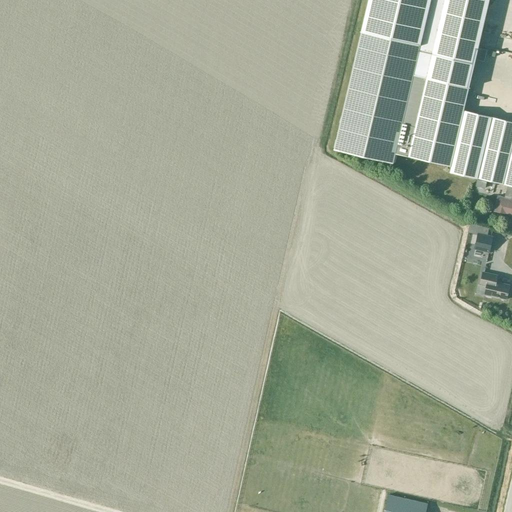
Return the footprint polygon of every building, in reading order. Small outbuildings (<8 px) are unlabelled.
[(368,0),(334,150),(393,163),(395,153),(451,167),(450,172),(477,179),(477,178),(507,186),(505,197),(504,197),(498,196),(494,211),(511,215),(511,122),(464,111),(489,0),(368,0)] [(488,41),(511,45),(511,34),(489,31),(488,41)] [(477,233),(474,249),(489,252),(493,237),(477,233)] [(496,277),(481,273),(479,285),(485,286),(483,296),(505,300),(508,286),(495,283),(496,277)] [(383,511),(425,511),(428,503),(388,494),(383,511)]
